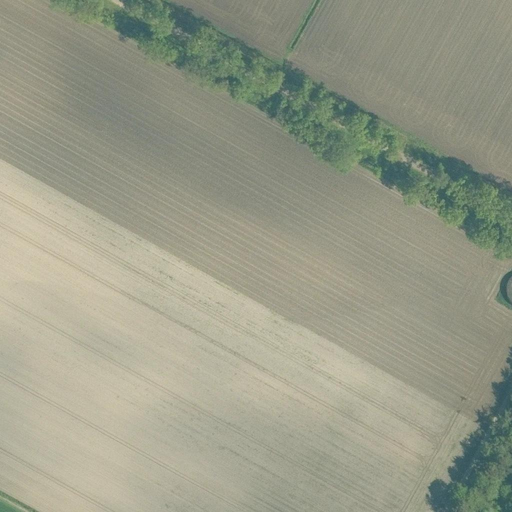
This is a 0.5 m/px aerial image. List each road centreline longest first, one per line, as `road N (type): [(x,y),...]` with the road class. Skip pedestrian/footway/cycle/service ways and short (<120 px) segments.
road 1 (unclassified): [(511,218),(118,0)]
road 2 (track): [(511,391),(445,511)]
